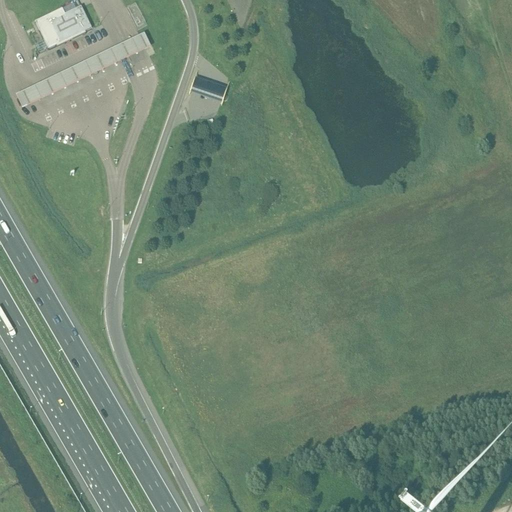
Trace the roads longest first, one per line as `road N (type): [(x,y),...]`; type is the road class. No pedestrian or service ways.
road 1 (motorway): [(169,511),(0,218)]
road 2 (motorway): [(199,511),(118,353),(108,310),(113,274)]
road 3 (motorway): [(0,296),(124,511)]
